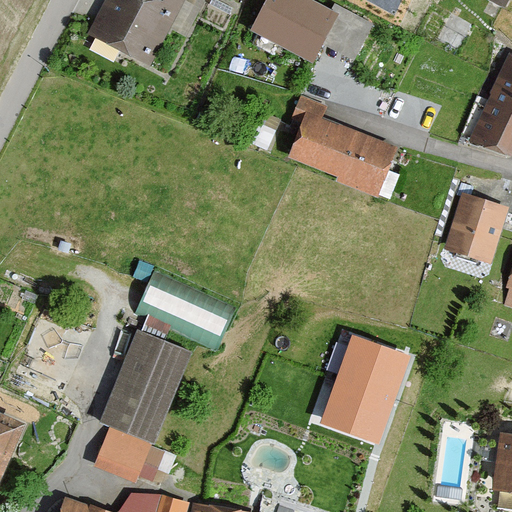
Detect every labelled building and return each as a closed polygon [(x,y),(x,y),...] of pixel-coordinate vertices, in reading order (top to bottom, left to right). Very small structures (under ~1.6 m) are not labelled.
[(110,0),(93,35),(154,66),(187,0),(110,0)] [(303,0),(267,0),(253,28),(313,59),(335,17),(303,0)] [(476,140),(511,154),(511,56),(510,56),(476,140)] [(386,203),(406,154),(327,122),(331,110),(302,98),(292,123),(306,128),(293,162),(342,181),(340,185),(386,203)] [(511,221),(511,209),(468,194),(448,251),(495,268),(511,221)] [(157,272),(138,312),(220,351),(239,310),(157,272)] [(197,356),(139,334),(105,427),(113,430),(98,469),(142,485),(157,446),(162,448),(197,356)] [(385,460),(413,366),(352,348),(325,442),(385,460)] [(0,501),(34,431),(0,414),(0,501)] [(468,495),(471,432),(444,431),(441,494),(468,495)] [(511,433),(500,432),(492,491),(499,492),(497,507),(511,508),(511,433)] [(219,511),(195,509),(159,497),(154,511),(145,511),(132,507),(130,511),(105,511),(71,500),(67,511),(219,511)]
